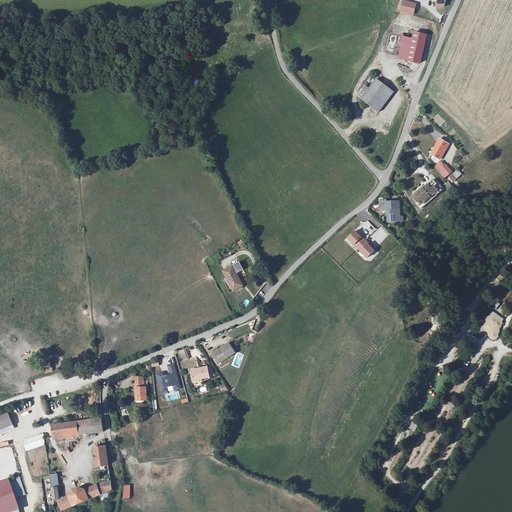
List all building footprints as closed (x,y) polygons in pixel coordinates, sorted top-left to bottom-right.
[(404,0),(402,11),(414,14),(417,4),(404,0)] [(414,39),(408,59),(412,61),(422,63),(429,36),(427,36),(415,33),(414,39)] [(408,59),(414,39),(401,36),(400,41),(402,43),(399,57),(408,59)] [(377,79),(362,99),(380,113),(395,92),(377,79)] [(441,138),(432,153),(441,158),(449,144),(441,138)] [(446,177),(451,173),(444,166),(440,170),(446,177)] [(447,178),(452,183),(462,174),(457,169),(447,178)] [(436,180),(414,197),(421,207),(443,190),(436,180)] [(390,209),(390,223),(403,222),(402,202),(389,203),(389,198),(379,199),(379,209),(390,209)] [(362,236),(358,233),(355,230),(348,237),(358,247),(366,239),(362,235),(362,236)] [(358,247),(368,256),(375,249),(372,246),(368,243),(369,242),(366,239),(358,247)] [(234,266),(225,270),(234,290),(243,285),(237,273),(244,269),(240,261),(233,265),(234,266)] [(495,312),(492,315),(500,320),(502,317),(495,312)] [(492,315),(482,330),(489,335),(500,320),(492,315)] [(228,356),(230,357),(235,354),(228,344),(213,353),(218,361),(228,356)] [(189,357),(186,349),(180,351),(184,360),(189,357)] [(220,364),(230,357),(228,356),(218,361),(220,364)] [(44,363),(45,373),(53,372),(51,362),(44,363)] [(156,372),(161,391),(180,386),(174,362),(168,363),(170,373),(164,374),(163,371),(156,372)] [(195,376),(193,377),(195,383),(206,380),(205,378),(212,376),(209,366),(202,368),(202,369),(198,370),(198,369),(194,370),(195,376)] [(144,381),(135,381),(135,386),(137,386),(138,394),(147,394),(147,385),(145,385),(144,381)] [(223,392),(228,390),(224,383),(220,386),(223,392)] [(9,414),(0,417),(0,430),(14,424),(9,414)] [(100,417),(53,425),(55,438),(103,431),(100,417)] [(408,428),(414,432),(418,425),(412,421),(408,428)] [(43,438),(24,444),(26,451),(46,445),(43,438)] [(110,465),(106,441),(102,441),(104,447),(95,449),(99,467),(110,465)] [(10,481),(0,484),(0,511),(14,511),(20,510),(10,481)] [(87,491),(91,500),(103,494),(99,486),(87,491)] [(73,497),(77,506),(91,500),(87,491),(85,487),(72,493),(73,497)] [(77,506),(73,497),(60,502),(65,511),(77,506)]
